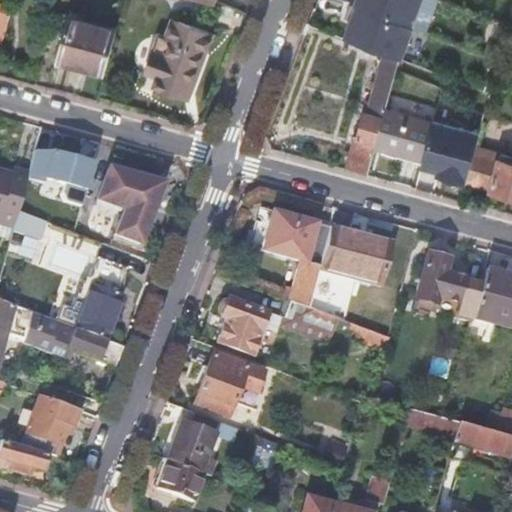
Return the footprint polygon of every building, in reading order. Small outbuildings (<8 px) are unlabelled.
[(351,0),(351,2),(409,23),(418,0),(351,0)] [(353,18),(346,37),(385,52),(399,57),(411,24),(409,23),(351,2),(346,15),(353,18)] [(56,59),(106,73),(118,28),(68,15),(56,59)] [(166,54),(154,50),(145,73),(156,77),(153,85),(177,94),(179,89),(189,92),(204,51),(207,52),(214,33),(173,18),(166,38),(171,39),(166,54)] [(159,35),(154,50),(166,54),(171,39),(166,38),(159,35)] [(399,57),(385,52),(369,112),(365,111),(358,136),(355,136),(346,169),(367,175),(376,144),(387,107),(401,58),(399,57)] [(387,107),(376,144),(423,157),(433,120),(387,107)] [(485,114),(467,179),(492,186),(492,187),(511,192),(511,161),(486,154),(495,122),(489,120),(490,116),(485,114)] [(42,150),(37,169),(52,173),(48,191),(70,197),(75,179),(83,182),(88,162),(42,150)] [(108,166),(96,200),(123,210),(114,234),(138,244),(159,188),(155,180),(108,166)] [(0,221),(13,225),(17,212),(26,177),(27,175),(11,170),(10,175),(0,172),(0,221)] [(37,180),(26,177),(17,212),(28,216),(37,180)] [(289,301),(290,301),(308,308),(316,274),(318,268),(329,226),(272,210),(261,249),(299,259),(289,301)] [(13,225),(0,272),(0,301),(13,306),(30,313),(73,328),(103,340),(121,295),(90,284),(85,298),(76,295),(70,309),(60,306),(58,311),(13,294),(28,238),(39,241),(43,246),(51,224),(28,216),(17,212),(13,225)] [(329,226),(318,268),(378,284),(389,242),(329,226)] [(437,296),(473,306),(480,281),(443,271),(447,258),(427,253),(414,298),(435,303),(437,296)] [(473,306),(470,316),(511,327),(511,275),(483,267),(480,281),(473,306)] [(224,319),(215,342),(250,355),(261,326),(272,331),(277,317),(226,298),(219,317),(224,319)] [(13,306),(0,301),(0,351),(8,322),(13,306)] [(308,308),(290,301),(281,326),(327,343),(331,330),(383,350),(387,337),(308,308)] [(30,313),(13,306),(8,322),(25,328),(30,313)] [(73,328),(30,313),(25,328),(19,342),(44,352),(61,359),(65,349),(73,328)] [(115,367),(122,347),(103,340),(73,328),(65,349),(115,367)] [(61,359),(44,352),(33,380),(51,387),(61,359)] [(198,390),(193,404),(224,416),(230,402),(231,402),(254,411),(261,395),(254,393),(262,372),(245,365),(211,352),(197,389),(198,390)] [(0,381),(0,391),(0,390),(6,392),(9,385),(0,381)] [(78,411),(39,396),(20,446),(45,454),(53,457),(63,432),(65,425),(72,427),(78,411)] [(434,398),(430,415),(443,418),(447,402),(434,398)] [(430,415),(409,409),(404,425),(451,438),(456,422),(443,418),(430,415)] [(499,412),(494,432),(504,435),(510,415),(499,412)] [(165,460),(198,472),(213,434),(180,421),(165,460)] [(494,432),(456,422),(451,438),(450,441),(452,442),(451,443),(509,459),(511,447),(511,436),(504,435),(494,432)] [(274,443),(257,437),(249,464),(267,470),(274,443)] [(20,446),(0,440),(0,458),(41,471),(45,454),(20,446)] [(191,502),(201,474),(198,472),(165,460),(154,488),(191,502)] [(365,501),(382,506),(389,482),(372,477),(365,501)] [(301,511),(328,511),(330,505),(306,498),(301,511)]
